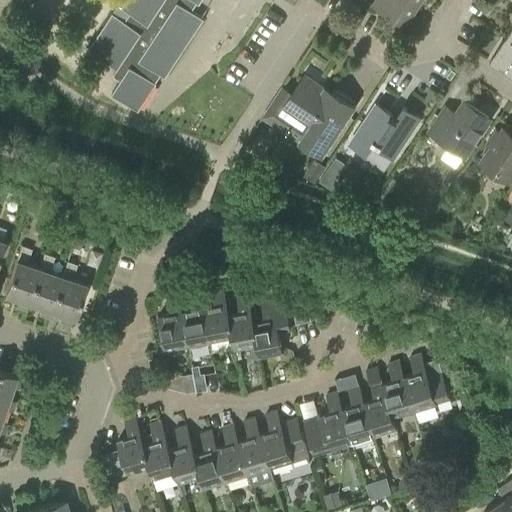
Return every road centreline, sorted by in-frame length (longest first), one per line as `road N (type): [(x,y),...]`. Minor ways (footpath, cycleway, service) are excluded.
road 1 (residential): [(434,39),(425,52),(386,58),(315,9),(258,101)]
road 2 (residential): [(0,332),(94,365),(101,385),(73,462)]
